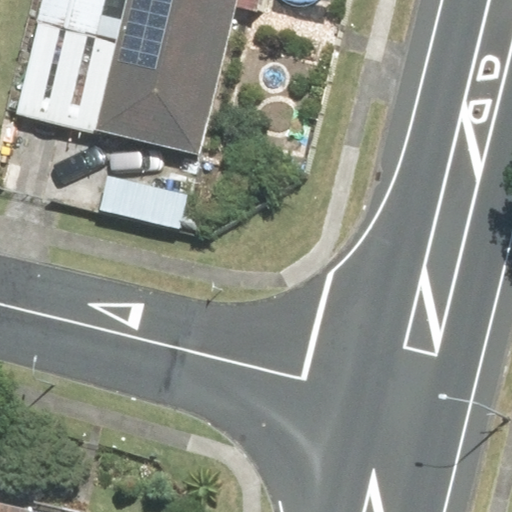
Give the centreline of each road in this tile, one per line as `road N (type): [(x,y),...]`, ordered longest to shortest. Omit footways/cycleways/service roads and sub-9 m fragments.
road 1 (residential): [(429,413),(0,309)]
road 2 (secondary): [(429,413),(511,50)]
